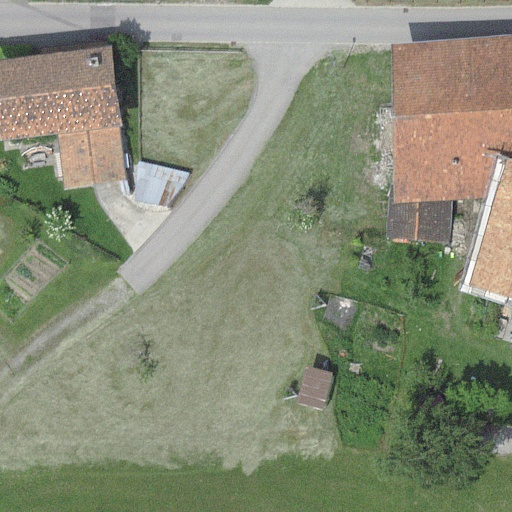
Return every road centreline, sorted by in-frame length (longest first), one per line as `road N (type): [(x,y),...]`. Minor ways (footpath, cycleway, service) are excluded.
road 1 (residential): [(511,23),(0,24)]
road 2 (track): [(0,387),(161,261),(221,186),(278,95),(311,25),(309,0)]
